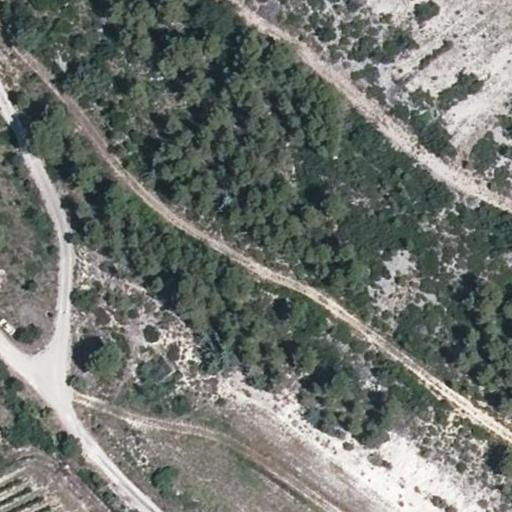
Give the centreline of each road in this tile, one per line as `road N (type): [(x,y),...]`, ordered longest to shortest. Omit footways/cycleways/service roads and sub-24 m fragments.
road 1 (track): [(52,401),(67,253),(58,214),(0,96)]
road 2 (track): [(154,511),(0,341)]
